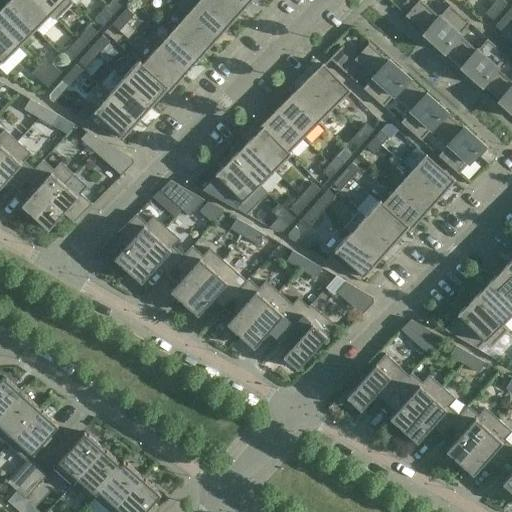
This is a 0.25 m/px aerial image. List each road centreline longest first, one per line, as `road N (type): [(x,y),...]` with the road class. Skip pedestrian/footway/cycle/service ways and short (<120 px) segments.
road 1 (residential): [(56,269),(326,0)]
road 2 (residential): [(296,408),(511,192)]
road 3 (residential): [(296,408),(56,269)]
road 4 (residential): [(0,335),(223,489)]
road 5 (residential): [(473,511),(296,408)]
